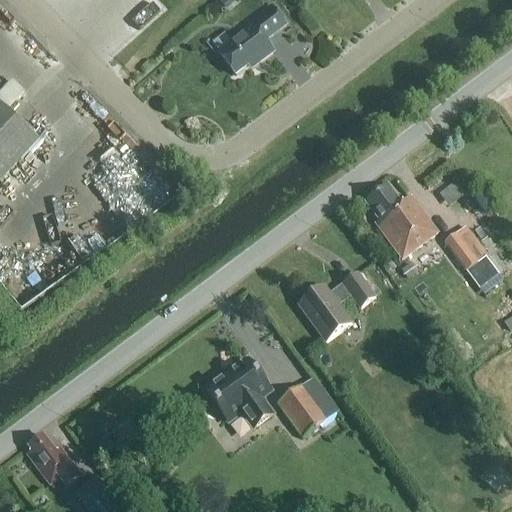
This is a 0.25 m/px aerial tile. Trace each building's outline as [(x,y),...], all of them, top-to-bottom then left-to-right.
[(95,31),(119,18),(109,0),(96,0),(82,9),(95,31)] [(273,55),(264,44),(284,29),(269,10),(241,31),(245,37),(219,56),(235,78),(257,62),(260,65),(273,55)] [(0,185),(39,144),(7,114),(24,95),(12,84),(7,89),(4,86),(4,82),(0,78),(0,185)] [(441,193),(448,206),(462,197),(455,185),(441,193)] [(388,189),(383,193),(365,206),(379,224),(376,226),(402,262),(437,235),(411,200),(401,207),(388,189)] [(445,245),(466,274),(472,269),(488,258),(467,229),(445,245)] [(411,267),(401,274),(408,283),(418,276),(411,267)] [(330,298),(324,290),(298,309),(326,346),(352,327),(338,309),(351,300),(360,312),(375,301),(357,277),(342,288),(343,289),(330,298)] [(242,414),(254,430),(271,418),(260,401),(270,394),(248,363),(226,379),(228,382),(209,396),(229,424),(242,414)] [(278,406),(302,440),(328,422),(303,388),(278,406)] [(82,481),(74,471),(61,453),(56,457),(43,439),(28,450),(32,455),(27,459),(53,492),(57,489),(54,486),(58,482),(66,493),(82,481)] [(478,481),(495,491),(506,473),(489,463),(478,481)] [(96,479),(75,494),(87,511),(114,511),(118,509),(110,498),(96,479)]
